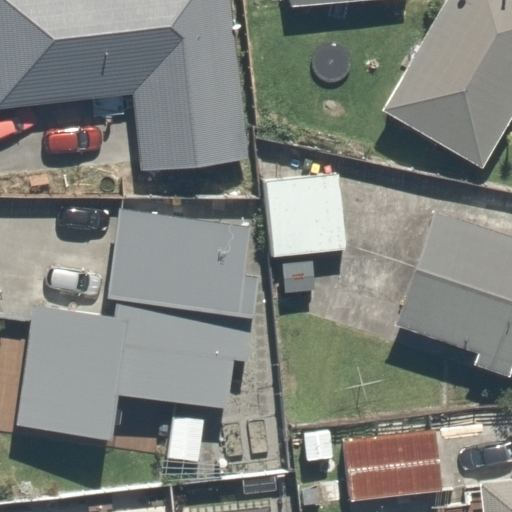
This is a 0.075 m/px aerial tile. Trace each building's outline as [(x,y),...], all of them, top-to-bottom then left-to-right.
[(240,149),(223,0),(0,0),(0,103),(124,90),(133,162),(240,149)] [(511,0),(443,0),(380,106),(480,165),(511,111),(511,0)] [(335,166),(261,175),(271,248),(344,239),(335,166)] [(246,219),(119,205),(100,383),(227,397),(246,219)] [(511,237),(432,211),(395,321),(477,349),(472,364),(509,376),(511,366),(511,237)] [(438,431),(348,434),(349,495),(440,493),(438,431)] [(511,511),(511,472),(477,477),(481,511),(511,511)]
